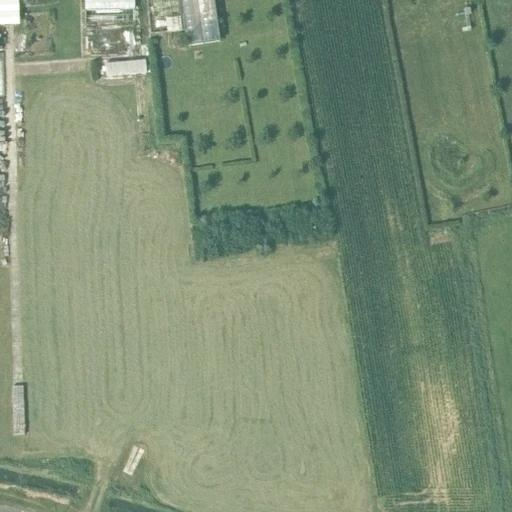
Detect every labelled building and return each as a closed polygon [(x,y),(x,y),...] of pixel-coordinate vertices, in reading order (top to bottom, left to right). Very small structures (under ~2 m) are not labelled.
[(0,0),(0,23),(17,23),(17,0),(0,0)] [(133,0),(83,0),(83,10),(134,9),(133,0)] [(180,0),(147,0),(151,35),(184,31),(180,0)] [(180,0),(184,31),(186,44),(218,39),(212,0),(180,0)] [(103,61),(104,77),(145,76),(145,60),(103,61)]
